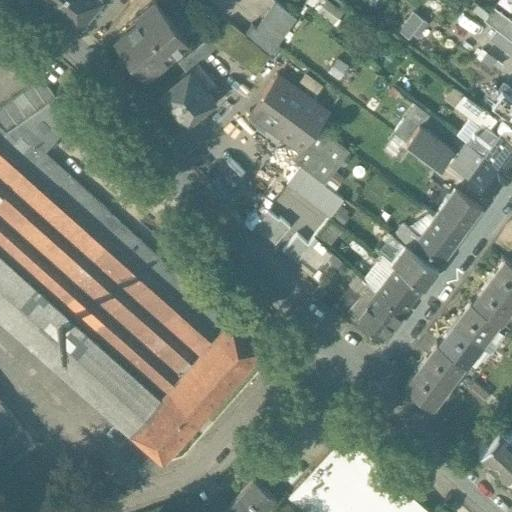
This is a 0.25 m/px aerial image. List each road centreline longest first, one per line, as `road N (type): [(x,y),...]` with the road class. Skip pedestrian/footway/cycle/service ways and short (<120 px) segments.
road 1 (residential): [(27,0),(80,47),(192,198),(331,354)]
road 2 (residential): [(331,354),(189,477),(80,511)]
road 3 (residential): [(511,187),(364,389)]
road 4 (residential): [(364,389),(490,511)]
